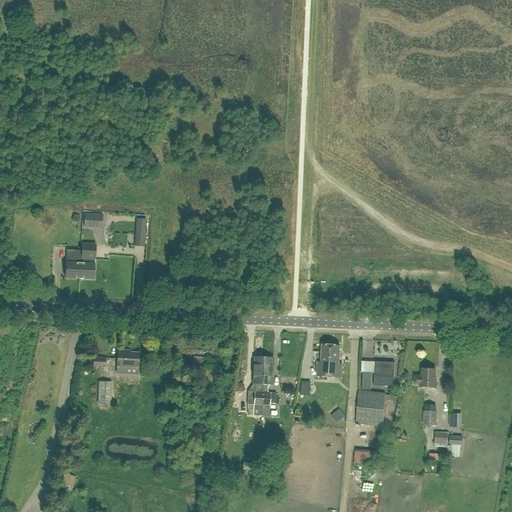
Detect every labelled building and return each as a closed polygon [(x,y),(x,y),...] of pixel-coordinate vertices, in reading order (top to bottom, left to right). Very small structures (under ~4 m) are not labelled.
[(101,214),(83,214),(83,225),(101,226),(101,214)] [(71,221),(78,223),(80,217),(73,215),(71,221)] [(135,235),(145,236),(146,219),(136,219),(135,235)] [(79,264),(79,279),(93,280),(94,259),(95,245),(81,245),(80,258),(79,264)] [(79,264),(80,258),(80,259),(79,259),(80,251),(66,251),(65,278),(79,279),(79,264)] [(338,364),(340,347),(322,345),(321,363),(318,363),(317,377),(341,379),(342,364),(338,364)] [(137,375),(138,369),(138,353),(130,353),(130,351),(117,351),(116,374),(137,375)] [(247,402),(247,405),(253,405),(261,406),(263,358),(254,357),(252,384),(252,392),(247,392),(247,402)] [(104,367),(105,358),(93,358),(93,367),(104,367)] [(263,358),(261,406),(269,406),(269,404),(275,404),(275,394),(267,393),(267,385),(272,385),(273,358),(263,358)] [(394,387),(395,363),(375,362),(374,386),(394,387)] [(435,382),(435,370),(422,370),(422,377),(414,377),(414,385),(420,385),(420,388),(436,388),(436,382),(435,382)] [(372,373),(363,372),(362,390),(371,390),(372,373)] [(311,395),(311,385),(314,385),(314,380),(300,380),(300,395),(311,395)] [(110,404),(110,382),(98,382),(97,404),(110,404)] [(382,427),(386,394),(359,391),(355,423),(382,427)] [(253,405),(252,415),(261,416),(261,406),(253,405)] [(261,406),(261,416),(269,416),(269,415),(269,406),(261,406)] [(332,419),(337,424),(345,416),(341,411),(332,419)] [(436,426),(436,412),(423,411),(422,425),(436,426)] [(450,413),(450,427),(463,427),(463,413),(450,413)] [(447,447),(447,433),(435,432),(434,447),(447,447)] [(462,437),(449,436),(448,444),(462,445),(462,437)] [(376,466),(378,453),(356,450),(355,463),(376,466)] [(248,478),(250,465),(242,463),(240,477),(248,478)]
